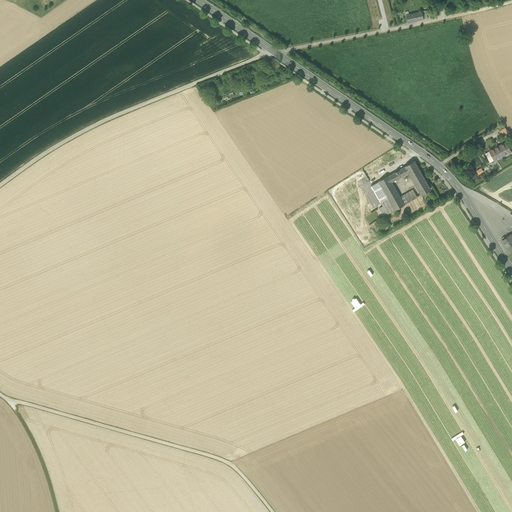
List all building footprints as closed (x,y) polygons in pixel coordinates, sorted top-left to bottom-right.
[(406,15),(407,23),(424,19),(422,12),(406,15)] [(489,151),(494,160),(511,152),(510,152),(506,143),(494,149),(489,151)] [(485,153),(490,162),(494,160),(489,151),(485,153)] [(409,173),(417,187),(426,182),(414,161),(405,166),(409,173)] [(398,170),(402,177),(409,173),(405,166),(398,170)] [(395,172),(388,176),(392,182),(399,178),(395,172)] [(388,176),(378,182),(389,201),(395,210),(404,204),(400,197),(392,182),(388,176)] [(387,214),(395,210),(389,201),(378,182),(371,186),(383,206),(387,214)] [(426,182),(417,187),(421,195),(430,189),(426,182)] [(404,204),(417,197),(413,190),(400,197),(404,204)] [(379,208),(384,216),(387,214),(383,206),(379,208)] [(511,247),(511,238),(510,236),(506,238),(505,237),(503,239),(502,240),(503,241),(502,242),(508,250),(509,250),(511,247)]
